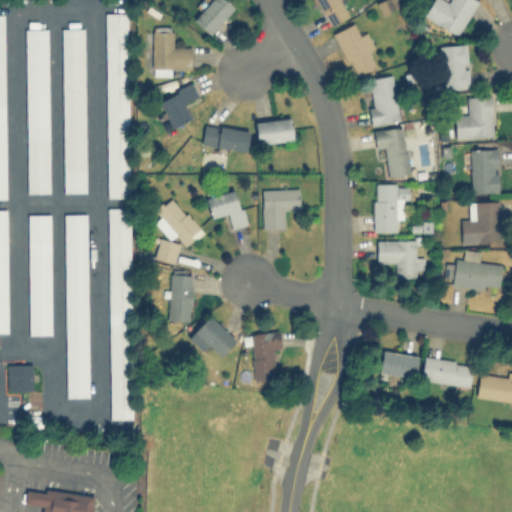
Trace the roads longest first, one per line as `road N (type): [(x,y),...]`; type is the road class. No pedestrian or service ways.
road 1 (residential): [(266,0),(323,95),(334,147),(334,307)]
road 2 (residential): [(334,307),(511,331)]
road 3 (tertiary): [(295,465),(338,377),(334,307)]
road 4 (tertiary): [(334,307),(314,357),(295,465)]
